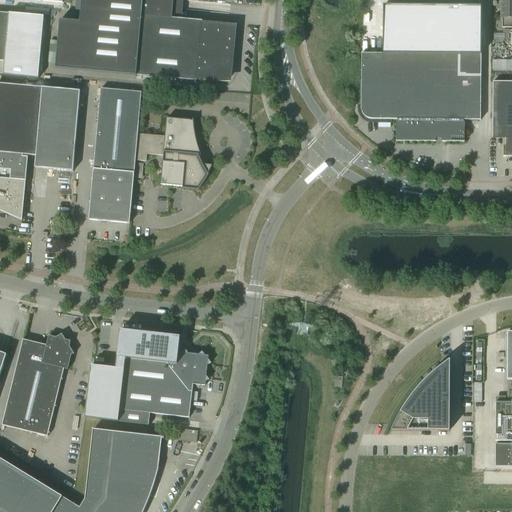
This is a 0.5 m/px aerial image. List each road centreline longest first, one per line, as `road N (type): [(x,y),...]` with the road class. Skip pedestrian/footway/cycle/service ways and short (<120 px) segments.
road 1 (unclassified): [(347,511),(353,441),(399,358),(457,319),(511,304)]
road 2 (residential): [(0,279),(250,321)]
road 3 (unclassified): [(184,511),(231,423),(250,321)]
road 4 (residential): [(250,321),(271,221),(324,159)]
road 5 (tertiary): [(279,0),(282,89),(324,159)]
road 6 (tertiary): [(337,144),(300,88),(284,0)]
road 7 (tertiary): [(324,159),(388,194),(463,197)]
road 8 (tertiary): [(463,197),(410,186),(337,144)]
